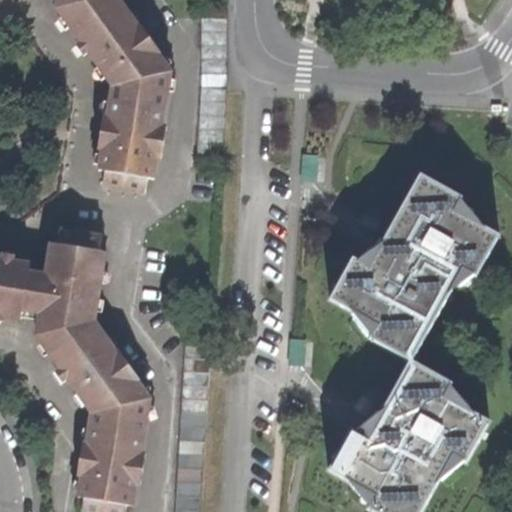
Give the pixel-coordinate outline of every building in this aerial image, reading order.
[(56,0),(55,8),(90,56),(112,85),(103,138),(99,170),(105,171),(102,185),(145,192),(147,178),(154,178),(171,71),(119,0),(56,0)] [(200,17),(200,86),(227,86),(227,17),(200,17)] [(196,155),(222,156),(227,86),(200,86),(196,155)] [(474,279),(497,238),(454,214),(460,201),(420,178),(396,219),(388,233),(367,269),(352,262),(330,302),(378,328),(370,341),(409,363),(461,272),(474,279)] [(51,243),(46,274),(40,314),(38,321),(36,335),(72,385),(92,413),(89,428),(145,437),(151,398),(95,320),(106,252),(100,251),(102,235),(60,229),(57,244),(51,243)] [(40,314),(46,274),(30,271),(31,263),(8,260),(0,258),(0,314),(21,318),(22,311),(40,314)] [(21,318),(38,321),(40,314),(22,311),(21,318)] [(201,511),(212,345),(185,343),(175,511),(201,511)] [(450,386),(409,363),(384,407),(374,424),(366,438),(351,430),(329,472),(376,498),(369,510),(371,511),(419,511),(451,457),(464,464),(487,422),(443,400),(450,386)] [(134,506),(145,437),(89,428),(87,444),(82,474),(78,497),(85,498),(82,511),(126,511),(128,504),(134,506)] [(78,474),(82,474),(87,444),(83,443),(80,460),(78,474)]
